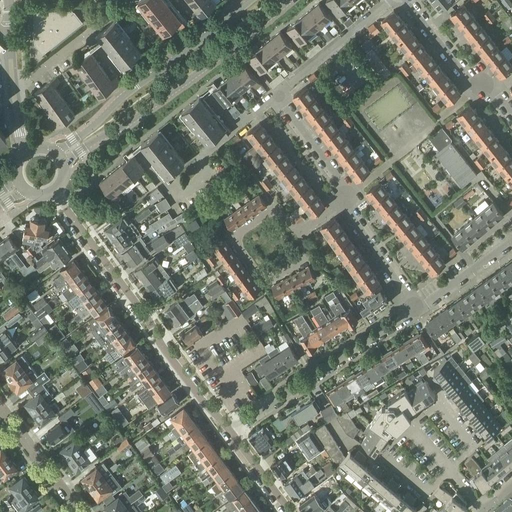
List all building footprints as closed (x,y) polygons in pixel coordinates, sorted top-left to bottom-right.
[(173,27),(177,23),(182,19),(181,19),(166,0),(140,0),(138,2),(164,34),(173,27)] [(195,8),(205,0),(188,0),(195,8)] [(205,0),(195,8),(198,12),(201,17),(216,5),(212,0),(205,0)] [(338,15),(346,9),(338,0),(326,0),(338,15)] [(338,0),(346,9),(354,2),(352,0),(338,0)] [(434,0),(432,2),(436,7),(437,6),(440,10),(452,0),(434,0)] [(511,3),(509,0),(505,0),(503,2),(508,9),(511,6),(511,3)] [(311,9),(323,25),(331,18),(319,3),(311,9)] [(467,35),(479,25),(463,5),(452,14),(451,13),(450,13),(467,35)] [(315,31),(323,25),(311,9),(303,16),(315,31)] [(399,41),(411,32),(394,10),(393,11),(394,12),(383,21),(399,41)] [(486,20),(493,15),(489,10),(482,16),(478,19),(481,22),(485,19),(486,20)] [(43,53),(82,22),(73,11),(35,12),(35,44),(43,53)] [(493,15),(486,20),(489,24),(496,19),(493,15)] [(295,22),(307,38),(315,31),(303,16),(295,22)] [(347,27),(354,22),(350,18),(344,22),(347,27)] [(141,52),(115,20),(98,35),(123,66),(124,67),(126,65),(128,63),(141,52)] [(299,44),(307,38),(295,22),(287,29),(299,44)] [(370,38),(379,31),(376,28),(377,28),(374,24),(368,28),(370,31),(367,34),(370,38)] [(484,55),(496,46),(479,25),(467,35),(484,55)] [(272,38),(284,53),(293,46),(280,31),(272,38)] [(323,36),(328,42),(333,38),(328,31),(323,36)] [(411,32),(399,41),(415,62),(427,52),(411,32)] [(502,40),(506,45),(511,40),(508,35),(502,40)] [(276,59),(284,53),(272,38),(264,44),(276,59)] [(256,51),(268,66),(276,59),(264,44),(256,51)] [(310,57),(318,51),(314,46),(307,53),(310,57)] [(511,66),(496,46),(484,55),(501,77),(502,77),(501,76),(511,66)] [(383,80),(391,74),(372,50),(364,56),(383,80)] [(260,72),(268,66),(256,51),(248,57),(260,72)] [(432,82),(444,73),(427,52),(415,62),(432,82)] [(80,72),(96,61),(91,53),(85,57),(83,59),(78,62),(75,64),(79,69),(80,72)] [(96,61),(80,72),(87,80),(102,69),(96,61)] [(403,72),(408,68),(405,63),(399,68),(403,72)] [(415,63),(410,67),(415,73),(420,69),(415,63)] [(236,71),(249,86),(252,83),(257,88),(261,85),(245,64),(236,71)] [(408,68),(403,72),(406,76),(411,71),(408,68)] [(93,89),(109,78),(102,69),(87,80),(93,89)] [(240,93),(249,86),(236,71),(228,78),(240,93)] [(312,82),(318,77),(314,73),(309,78),(312,82)] [(444,73),(432,82),(448,103),(460,93),(460,94),(461,94),(444,73)] [(273,87),(281,81),(277,76),(269,83),(273,87)] [(115,86),(110,80),(109,78),(93,89),(99,98),(115,86)] [(220,84),(233,99),(240,93),(228,78),(220,84)] [(56,89),(55,87),(51,82),(35,93),(40,99),(38,101),(39,102),(56,89)] [(225,105),(233,99),(220,84),(218,86),(215,88),(213,91),(225,105)] [(309,117),(322,108),(306,87),(293,96),(309,117)] [(56,89),(39,102),(41,105),(43,103),(47,109),(62,98),(56,89)] [(208,143),(217,136),(221,133),(225,129),(199,97),(182,111),(208,143)] [(51,119),(69,106),(62,98),(47,109),(52,116),(50,117),(51,119)] [(435,113),(441,108),(438,104),(432,108),(435,113)] [(474,136),(486,126),(469,104),(469,105),(470,106),(458,115),(474,136)] [(56,121),(60,126),(75,115),(69,106),(51,119),(54,123),(56,121)] [(322,108),(309,117),(325,138),(337,128),(322,108)] [(236,118),(241,114),(237,109),(232,113),(236,118)] [(344,123),(350,119),(347,114),(341,119),(344,123)] [(350,119),(344,123),(348,127),(353,123),(350,119)] [(449,129),(454,125),(451,121),(445,125),(449,129)] [(259,148),(264,154),(276,144),(260,123),(247,133),(256,144),(259,148)] [(486,126),(474,136),(490,156),(503,146),(486,126)] [(341,158),(353,149),(337,128),(325,138),(341,158)] [(451,142),(452,140),(442,128),(429,137),(440,151),(437,154),(463,186),(477,174),(451,142)] [(168,176),(172,173),(185,162),(159,130),(141,144),(167,175),(168,176)] [(236,143),(242,139),(238,134),(232,138),(236,143)] [(369,144),(366,139),(359,145),(363,149),(369,144)] [(256,159),(264,154),(259,148),(256,144),(249,150),(256,159)] [(264,154),(280,174),(292,164),(276,144),(264,154)] [(507,177),(511,172),(511,158),(503,146),(490,156),(507,177)] [(353,149),(341,158),(357,179),(369,170),(353,149)] [(249,165),(256,159),(249,150),(242,155),(249,164),(249,165)] [(244,168),(249,164),(242,155),(236,159),(244,168)] [(124,162),(136,177),(144,171),(132,156),(130,158),(127,160),(124,162)] [(376,165),(382,160),(379,156),(373,161),(376,165)] [(478,166),(483,162),(480,157),(474,162),(478,166)] [(128,184),(136,177),(124,162),(116,169),(128,184)] [(483,162),(478,166),(481,170),(486,166),(483,162)] [(296,194),(308,184),(292,164),(280,174),(296,194)] [(108,176),(120,191),(128,184),(116,169),(108,176)] [(388,181),(394,176),(391,172),(385,177),(388,181)] [(117,193),(120,191),(108,176),(100,182),(116,202),(121,198),(117,193)] [(273,186),(266,178),(260,183),(267,191),(273,186)] [(150,190),(156,186),(152,181),(146,185),(150,190)] [(383,212),(395,202),(378,182),(366,192),(383,212)] [(478,195),(484,190),(478,183),(472,187),(478,195)] [(308,184),(296,194),(312,215),(324,205),(324,204),(308,184)] [(157,187),(145,197),(151,205),(164,196),(157,187)] [(470,191),(463,196),(467,201),(474,196),(470,191)] [(412,198),(407,192),(403,196),(407,202),(412,198)] [(251,201),(258,212),(267,206),(259,195),(251,201)] [(451,215),(467,202),(462,196),(446,209),(451,215)] [(156,204),(161,213),(171,207),(166,198),(156,204)] [(249,218),(258,212),(251,201),(242,207),(249,218)] [(404,213),(399,207),(395,202),(383,212),(399,232),(411,222),(404,213)] [(473,218),(483,230),(503,214),(493,202),(473,218)] [(233,213),(241,224),(249,218),(242,207),(233,213)] [(294,219),(300,214),(296,209),(291,214),(294,219)] [(418,217),(424,213),(420,209),(415,213),(418,217)] [(185,222),(189,220),(184,212),(173,219),(163,224),(165,228),(182,218),(185,222)] [(163,224),(173,219),(169,213),(149,225),(150,227),(145,230),(147,234),(163,224)] [(233,213),(224,219),(232,230),(241,224),(233,213)] [(424,213),(418,217),(422,222),(428,217),(424,213)] [(131,221),(126,214),(104,230),(109,237),(120,229),(131,221)] [(297,223),(303,219),(304,218),(300,214),(294,219),(297,223)] [(35,238),(39,218),(33,217),(31,219),(30,224),(26,223),(24,236),(35,238)] [(337,248),(349,239),(334,217),(322,226),(337,248)] [(47,240),(49,228),(45,227),(46,221),(45,219),(39,218),(35,238),(36,238),(34,245),(40,246),(43,243),(44,239),(47,240)] [(463,247),(483,230),(473,218),(453,235),(463,247)] [(109,237),(114,244),(129,233),(136,228),(134,225),(131,221),(120,229),(109,237)] [(416,252),(428,242),(411,222),(399,232),(416,252)] [(120,251),(133,242),(140,237),(142,235),(136,228),(129,233),(114,244),(120,251)] [(164,234),(151,243),(158,252),(170,244),(164,234)] [(182,245),(190,240),(186,234),(178,240),(182,245)] [(312,243),(319,238),(316,234),(309,238),(312,243)] [(17,264),(27,277),(30,274),(37,269),(33,264),(32,263),(27,267),(14,251),(18,248),(9,237),(1,243),(13,259),(17,264)] [(121,253),(126,260),(146,246),(145,245),(146,244),(143,240),(140,237),(133,242),(134,243),(121,253)] [(33,264),(37,269),(42,265),(48,260),(48,259),(65,247),(59,238),(47,247),(50,251),(33,264)] [(218,256),(229,248),(223,239),(212,247),(218,256)] [(349,239),(337,248),(352,270),(365,261),(349,239)] [(188,253),(193,250),(195,248),(190,240),(182,245),(184,248),(188,253)] [(428,242),(416,252),(433,274),(434,273),(433,272),(444,263),(428,242)] [(13,259),(1,243),(0,243),(0,259),(1,261),(4,259),(12,268),(17,264),(13,259)] [(173,255),(184,248),(182,245),(172,253),(173,255)] [(146,246),(126,260),(131,266),(150,252),(146,246)] [(42,265),(37,269),(40,272),(51,264),(54,269),(60,265),(72,256),(65,247),(48,259),(48,260),(42,265)] [(225,264),(235,256),(229,248),(218,256),(225,264)] [(451,257),(456,252),(453,248),(447,253),(451,257)] [(193,250),(188,253),(185,255),(190,263),(198,257),(193,250)] [(235,256),(225,264),(231,273),(242,265),(235,256)] [(153,267),(158,263),(153,257),(134,271),(135,272),(134,273),(137,277),(139,277),(140,278),(153,267)] [(57,284),(79,268),(73,260),(60,270),(63,274),(54,280),(57,284)] [(365,261),(352,270),(367,291),(367,290),(378,283),(380,282),(365,261)] [(502,287),(505,285),(511,280),(511,261),(493,275),(502,287)] [(140,278),(144,284),(158,274),(164,269),(159,263),(158,263),(153,267),(140,278)] [(237,282),(248,273),(242,265),(231,273),(237,282)] [(300,271),(306,283),(315,278),(309,266),(300,271)] [(69,282),(71,285),(85,275),(79,268),(57,284),(60,288),(69,282)] [(197,281),(208,274),(204,268),(193,275),(197,281)] [(144,284),(149,291),(169,276),(166,272),(165,270),(164,269),(158,274),(144,284)] [(297,288),(306,283),(300,271),(290,276),(297,288)] [(338,280),(344,276),(340,271),(334,275),(338,280)] [(243,290),(254,281),(248,273),(237,282),(243,290)] [(62,292),(67,300),(68,299),(90,283),(85,275),(71,285),(62,292)] [(478,305),(499,289),(502,287),(493,275),(469,293),(478,305)] [(171,293),(178,288),(169,276),(149,291),(154,297),(161,293),(163,296),(170,291),(171,293)] [(281,281),(287,293),(297,288),(290,276),(281,281)] [(32,287),(26,280),(17,287),(23,295),(32,287)] [(221,284),(218,281),(217,280),(208,285),(211,290),(221,284)] [(254,281),(243,290),(249,298),(260,290),(254,281)] [(278,298),(287,293),(281,281),(272,286),(278,298)] [(77,304),(82,300),(95,290),(90,283),(68,299),(67,300),(71,305),(70,307),(71,308),(77,304)] [(364,317),(374,310),(375,310),(375,311),(381,306),(388,302),(387,300),(388,300),(387,299),(381,290),(382,289),(378,283),(367,290),(370,295),(366,297),(367,299),(362,302),(366,307),(360,312),(364,317)] [(221,284),(211,290),(207,293),(211,300),(225,291),(221,285),(221,284)] [(35,289),(27,295),(32,302),(40,296),(35,289)] [(77,304),(79,308),(76,310),(79,314),(101,298),(95,290),(82,300),(77,304)] [(328,302),(332,299),(336,296),(333,291),(325,296),(328,302)] [(353,301),(359,297),(355,292),(349,296),(353,301)] [(165,311),(170,319),(184,308),(190,304),(197,300),(198,299),(194,293),(189,297),(188,295),(179,302),(179,301),(165,311)] [(457,321),(478,305),(469,293),(448,308),(456,320),(457,321)] [(256,303),(259,308),(269,301),(265,296),(256,303)] [(334,303),(348,325),(349,327),(358,321),(350,309),(345,312),(341,306),(336,296),(332,299),(334,303)] [(37,310),(47,303),(43,298),(33,305),(37,310)] [(101,298),(79,314),(82,318),(91,311),(93,315),(107,305),(101,298)] [(184,308),(170,319),(176,326),(189,316),(191,319),(195,315),(196,312),(203,306),(198,299),(197,300),(190,304),(184,308)] [(235,317),(242,312),(232,299),(226,304),(235,317)] [(242,312),(242,313),(246,319),(259,309),(254,303),(242,312)] [(332,317),(340,330),(348,325),(334,303),(330,306),(336,315),(332,317)] [(7,321),(8,320),(20,310),(16,305),(2,315),(7,321)] [(340,330),(332,317),(328,320),(322,310),(319,305),(315,308),(332,335),(340,330)] [(492,309),(496,314),(501,311),(497,305),(492,309)] [(92,330),(93,329),(113,314),(108,307),(95,316),(95,317),(89,321),(91,325),(89,326),(92,330)] [(324,340),(332,335),(315,308),(311,310),(314,316),(313,316),(319,325),(316,327),(322,336),(322,337),(324,340)] [(437,316),(445,328),(456,320),(448,308),(447,308),(437,316)] [(37,310),(34,312),(38,317),(40,320),(45,316),(48,314),(44,309),(39,313),(37,310)] [(511,311),(497,322),(501,327),(505,323),(511,333),(511,311)] [(9,327),(22,317),(19,313),(8,321),(8,320),(7,321),(0,325),(0,327),(0,328),(0,346),(11,338),(13,336),(8,330),(9,327)] [(96,338),(106,331),(119,322),(113,314),(93,329),(92,330),(91,331),(96,338)] [(302,314),(297,317),(304,327),(305,329),(315,345),(316,345),(317,347),(317,346),(316,345),(324,340),(322,337),(322,336),(316,327),(312,330),(306,320),(306,321),(302,314)] [(264,318),(269,328),(274,326),(270,319),(269,319),(267,315),(263,317),(264,318)] [(45,316),(40,320),(44,326),(49,322),(45,316)] [(435,336),(445,328),(437,316),(426,323),(435,336)] [(44,326),(40,320),(38,317),(32,322),(37,329),(30,334),(34,340),(48,330),(44,326)] [(298,346),(302,343),(308,352),(317,347),(316,345),(315,345),(305,329),(304,327),(297,317),(293,319),(304,337),(300,340),(298,336),(294,337),(293,337),(294,338),(298,346)] [(259,321),(263,328),(265,331),(269,328),(264,318),(259,321)] [(472,323),(476,329),(481,326),(476,320),(472,323)] [(102,346),(105,344),(111,339),(125,329),(119,322),(106,331),(96,338),(102,346)] [(257,332),(263,329),(259,322),(253,325),(257,332)] [(53,333),(59,329),(56,324),(50,328),(53,333)] [(190,343),(202,334),(195,324),(183,334),(190,343)] [(481,334),(488,344),(497,337),(490,327),(481,334)] [(59,329),(53,333),(59,341),(65,336),(59,329)] [(108,353),(117,347),(130,337),(125,329),(111,339),(105,344),(107,347),(105,349),(108,353)] [(458,333),(463,339),(467,335),(463,329),(458,333)] [(285,344),(291,340),(287,332),(280,336),(285,344)] [(456,343),(461,340),(456,332),(451,335),(456,343)] [(475,352),(486,344),(478,333),(467,342),(475,352)] [(425,363),(429,361),(424,353),(426,352),(424,348),(428,346),(421,334),(411,340),(418,352),(425,363)] [(496,339),(500,344),(507,341),(503,335),(496,339)] [(117,347),(108,353),(105,356),(111,363),(136,344),(130,337),(117,347)] [(14,342),(11,338),(0,346),(0,359),(16,348),(19,352),(27,347),(23,342),(20,344),(17,340),(14,342)] [(65,350),(71,345),(66,338),(61,342),(61,343),(65,350)] [(493,349),(500,344),(496,339),(490,343),(493,349)] [(425,363),(418,352),(411,340),(402,346),(409,358),(415,354),(422,365),(425,363)] [(65,350),(70,356),(79,350),(74,343),(71,345),(65,350)] [(447,351),(442,345),(438,349),(442,354),(447,351)] [(120,371),(123,369),(143,354),(137,346),(124,355),(126,360),(120,364),(111,371),(114,375),(120,371)] [(400,363),(409,358),(402,346),(392,352),(400,363)] [(511,358),(500,346),(497,348),(497,349),(494,351),(499,357),(502,355),(505,358),(503,359),(506,362),(511,358)] [(269,354),(272,359),(276,366),(279,371),(288,365),(281,353),(277,347),(268,353),(269,354)] [(278,347),(277,347),(281,353),(288,365),(298,359),(290,347),(281,352),(278,347)] [(390,369),(400,363),(392,352),(389,354),(388,352),(383,355),(384,357),(383,357),(390,369)] [(129,376),(149,361),(143,354),(123,369),(120,371),(122,374),(125,372),(126,371),(129,376)] [(263,364),(256,368),(260,376),(267,371),(270,376),(279,371),(276,366),(272,359),(269,354),(260,360),(263,364)] [(487,367),(491,364),(484,354),(479,358),(487,367)] [(74,366),(79,363),(75,356),(70,360),(74,366)] [(458,365),(452,356),(447,360),(444,357),(438,360),(441,364),(434,371),(436,370),(439,374),(433,379),(436,383),(454,369),(458,365)] [(382,358),(373,363),(381,375),(384,381),(386,383),(386,384),(387,383),(390,381),(385,373),(390,369),(383,357),(382,358)] [(10,381),(25,370),(17,360),(2,371),(10,381)] [(131,385),(141,378),(154,368),(149,361),(129,376),(133,380),(129,383),(131,385)] [(480,362),(475,366),(480,372),(484,368),(480,362)] [(79,363),(74,366),(79,373),(84,369),(79,363)] [(373,363),(364,369),(372,381),(375,386),(384,381),(381,375),(373,363)] [(461,377),(465,373),(458,365),(454,369),(436,383),(439,387),(445,382),(448,386),(447,387),(447,388),(461,377)] [(95,375),(89,367),(82,372),(88,380),(95,375)] [(422,376),(427,372),(424,367),(419,371),(422,376)] [(50,371),(48,368),(35,377),(31,372),(28,375),(25,370),(10,381),(9,382),(14,388),(15,388),(18,391),(30,382),(36,389),(43,384),(54,375),(57,372),(54,368),(50,371)] [(146,386),(160,376),(154,368),(141,378),(131,385),(129,387),(132,391),(144,383),(146,386)] [(362,371),(355,375),(362,387),(372,381),(364,369),(362,371)] [(490,375),(486,370),(479,376),(483,381),(490,375)] [(407,375),(404,371),(395,376),(397,380),(398,380),(407,375)] [(245,377),(252,387),(258,383),(252,373),(245,377)] [(347,380),(345,381),(353,393),(355,396),(355,397),(365,391),(362,387),(355,375),(352,377),(351,376),(347,378),(346,378),(347,380)] [(89,382),(95,390),(102,384),(97,376),(89,382)] [(142,400),(143,400),(145,398),(165,383),(160,376),(146,386),(137,393),(142,400)] [(72,384),(76,389),(83,398),(92,391),(81,377),(72,384)] [(467,385),(461,377),(447,388),(448,388),(449,387),(452,391),(446,396),(449,400),(467,385)] [(415,387),(416,388),(429,407),(433,404),(429,397),(433,394),(434,396),(435,396),(425,381),(423,383),(422,380),(414,385),(415,387)] [(355,396),(353,393),(345,381),(335,387),(343,399),(345,402),(355,396)] [(143,400),(141,401),(143,403),(146,404),(149,407),(171,391),(165,383),(145,398),(143,400)] [(30,409),(33,414),(48,403),(54,398),(50,394),(46,388),(43,384),(36,389),(31,393),(34,397),(26,403),(26,404),(25,405),(28,410),(30,409)] [(100,397),(103,395),(107,391),(102,384),(95,390),(100,397)] [(474,394),(467,385),(449,400),(453,404),(459,399),(462,403),(461,404),(474,394)] [(348,408),(345,402),(343,399),(335,387),(326,392),(334,404),(338,402),(343,411),(344,410),(348,408)] [(405,390),(419,410),(417,408),(417,407),(416,406),(420,403),(425,410),(429,407),(416,388),(407,394),(405,390)] [(362,397),(365,401),(376,394),(374,390),(362,397)] [(370,424),(387,436),(390,438),(419,410),(405,390),(388,401),(388,405),(385,405),(385,407),(382,407),(370,424)] [(54,398),(57,402),(65,395),(62,391),(54,398)] [(90,402),(96,397),(92,392),(85,397),(90,402)] [(481,402),(484,400),(477,392),(474,394),(461,404),(461,405),(463,404),(466,408),(460,413),(463,417),(481,402)] [(172,393),(156,405),(166,418),(169,416),(167,413),(174,408),(173,407),(179,403),(172,393)] [(104,406),(108,402),(103,395),(100,397),(98,398),(104,406)] [(108,402),(104,406),(108,411),(118,404),(114,399),(109,403),(108,402)] [(297,423),(319,409),(314,400),(302,408),(283,421),(286,426),(295,420),(297,423)] [(488,411),(481,402),(463,417),(466,421),(472,416),(476,420),(474,421),(488,411)] [(50,406),(48,403),(33,414),(41,424),(56,413),(59,410),(54,403),(50,406)] [(105,409),(101,404),(95,408),(99,414),(105,409)] [(328,421),(336,416),(338,415),(332,405),(322,411),(328,421)] [(61,417),(64,421),(78,411),(74,407),(61,417)] [(116,420),(123,414),(118,407),(111,413),(116,420)] [(171,430),(171,429),(190,416),(184,407),(171,417),(165,422),(171,430)] [(347,413),(351,418),(357,414),(355,410),(353,409),(350,411),(347,413)] [(477,433),(494,419),(488,411),(474,421),(475,422),(476,421),(479,424),(473,429),(477,433)] [(505,411),(501,415),(505,419),(509,416),(505,411)] [(351,418),(347,413),(347,412),(345,412),(342,414),(346,419),(349,425),(352,430),(353,429),(356,427),(351,418)] [(123,414),(116,420),(122,427),(129,422),(123,414)] [(337,418),(340,423),(346,419),(342,414),(336,418),(337,418)] [(177,438),(183,433),(196,424),(190,416),(171,429),(171,430),(177,438)] [(160,422),(157,418),(151,422),(154,426),(160,422)] [(343,428),(349,425),(346,419),(340,423),(343,428)] [(494,419),(477,433),(480,438),(486,433),(489,436),(488,438),(501,428),(494,419)] [(153,427),(150,422),(144,427),(147,431),(153,427)] [(55,442),(67,432),(60,423),(48,432),(55,442)] [(367,435),(386,448),(389,444),(383,439),(386,435),(387,437),(387,436),(370,424),(369,423),(364,430),(365,431),(364,432),(367,435)] [(183,445),(202,432),(196,424),(183,433),(185,437),(180,441),(173,447),(176,451),(181,447),(183,445)] [(305,434),(311,429),(307,424),(301,429),(305,434)] [(321,433),(327,430),(324,425),(318,428),(321,433)] [(343,428),(346,433),(352,430),(349,425),(343,428)] [(274,436),(267,426),(264,429),(263,427),(249,437),(260,452),(265,458),(276,449),(273,445),(272,446),(271,444),(274,442),(271,439),(274,436)] [(352,430),(346,433),(353,438),(360,429),(356,427),(353,429),(352,430)] [(318,428),(314,431),(333,462),(334,461),(335,462),(335,461),(340,466),(346,458),(346,457),(343,455),(338,459),(334,454),(331,449),(328,444),(325,438),(321,433),(318,428)] [(282,450),(295,441),(305,434),(301,429),(279,445),(282,450)] [(295,441),(309,461),(325,450),(311,429),(305,434),(295,441)] [(325,438),(331,435),(327,430),(321,433),(325,438)] [(195,450),(208,440),(202,432),(183,445),(181,447),(185,451),(192,446),(195,449),(195,450)] [(79,469),(82,472),(91,465),(101,458),(95,451),(107,441),(102,434),(97,438),(97,439),(90,445),(90,444),(83,449),(69,460),(72,464),(72,466),(74,469),(76,469),(77,470),(79,469)] [(119,445),(126,439),(123,434),(115,440),(119,445)] [(90,444),(90,445),(97,439),(97,438),(94,435),(87,440),(89,444),(90,444)] [(328,444),(334,440),(331,435),(325,438),(328,444)] [(361,444),(375,454),(375,453),(374,452),(377,448),(383,453),(386,448),(367,435),(361,444)] [(141,452),(148,447),(151,445),(144,436),(134,443),(141,452)] [(83,449),(76,439),(61,449),(62,451),(61,453),(63,455),(66,455),(69,460),(83,449)] [(126,439),(119,445),(117,446),(122,453),(132,445),(126,439)] [(194,462),(214,448),(208,440),(195,450),(195,449),(189,453),(189,454),(188,454),(194,462)] [(331,449),(337,445),(334,440),(328,444),(331,449)] [(334,454),(340,450),(337,445),(331,449),(334,454)] [(509,468),(511,466),(511,454),(504,445),(496,452),(498,455),(509,468)] [(0,464),(8,459),(0,448),(0,447),(0,464)] [(147,460),(150,458),(149,457),(154,454),(148,447),(141,452),(147,460)] [(200,470),(207,465),(220,456),(214,448),(194,462),(200,470)] [(343,455),(340,450),(334,454),(338,459),(343,455)] [(347,472),(362,455),(358,451),(353,457),(349,454),(351,453),(350,452),(346,457),(346,458),(340,466),(335,461),(335,462),(339,465),(347,472)] [(509,468),(498,455),(496,452),(487,459),(490,462),(501,475),(509,468)] [(356,479),(367,466),(366,466),(365,467),(361,464),(366,458),(362,455),(347,472),(348,473),(356,479)] [(203,480),(207,477),(226,464),(220,456),(207,465),(200,470),(198,472),(200,475),(199,476),(203,480)] [(289,456),(285,458),(284,457),(271,467),(280,478),(292,469),(291,467),(295,464),(289,456)] [(482,469),(474,459),(471,456),(464,462),(473,475),(469,479),(480,490),(482,488),(483,490),(492,482),(482,469)] [(152,468),(155,465),(150,458),(147,460),(152,468)] [(0,480),(3,478),(16,468),(8,459),(0,464),(0,480)] [(322,468),(328,478),(336,473),(331,462),(322,468)] [(492,482),(501,475),(490,462),(482,469),(492,482)] [(105,478),(111,473),(108,469),(103,463),(83,478),(84,480),(83,481),(86,485),(87,484),(90,488),(105,478)] [(111,473),(119,467),(121,466),(119,463),(117,465),(116,463),(108,469),(111,473)] [(155,465),(152,468),(157,475),(165,469),(159,463),(155,465)] [(176,464),(160,476),(166,483),(169,481),(181,471),(176,464)] [(219,482),(232,472),(226,464),(207,477),(203,480),(201,482),(205,486),(210,482),(216,477),(219,482)] [(348,473),(347,472),(339,465),(335,469),(344,477),(348,473)] [(364,486),(379,469),(375,465),(370,472),(366,468),(367,467),(367,466),(356,479),(364,486)] [(108,482),(122,471),(119,467),(111,473),(105,478),(90,488),(94,493),(93,494),(96,499),(97,498),(98,499),(102,497),(105,501),(113,494),(110,490),(113,488),(108,482)] [(315,483),(314,484),(315,485),(319,481),(318,477),(324,473),(321,469),(317,471),(310,476),(315,483)] [(372,493),(383,480),(381,481),(378,478),(383,472),(379,469),(364,486),(372,493)] [(284,484),(290,492),(309,478),(303,470),(284,484)] [(213,498),(217,495),(219,493),(237,479),(232,472),(219,482),(221,485),(216,489),(209,494),(213,498)] [(17,497),(30,487),(22,476),(9,486),(17,497)] [(295,498),(314,484),(315,483),(310,476),(309,478),(290,492),(295,498)] [(223,503),(231,497),(243,488),(237,479),(219,493),(217,495),(223,503)] [(380,500),(395,483),(391,479),(386,485),(382,482),(384,481),(383,480),(372,493),(380,500)] [(167,492),(173,487),(169,481),(166,483),(162,486),(167,492)] [(389,507),(400,494),(399,494),(398,495),(394,492),(399,486),(395,483),(380,500),(389,507)] [(446,504),(455,511),(461,511),(467,506),(465,505),(467,503),(456,492),(453,496),(439,486),(433,494),(437,496),(446,504)] [(26,511),(32,508),(29,504),(38,497),(30,487),(17,497),(12,501),(13,503),(11,504),(16,511),(14,511),(26,511)] [(105,501),(108,505),(105,507),(105,508),(105,510),(106,511),(118,511),(143,494),(142,493),(143,492),(142,489),(140,490),(139,489),(130,496),(126,491),(116,498),(113,494),(105,501)] [(231,511),(232,511),(241,505),(245,502),(251,498),(248,494),(250,493),(247,489),(245,490),(245,489),(225,504),(228,508),(224,511),(223,511),(231,511)] [(172,495),(176,500),(181,496),(177,491),(172,495)] [(304,511),(305,511),(326,496),(323,491),(316,496),(314,493),(299,505),(304,511)] [(394,511),(398,511),(412,497),(408,493),(403,499),(399,496),(400,495),(400,494),(389,507),(394,511)] [(140,511),(142,511),(137,506),(146,499),(143,494),(118,511),(140,511)] [(305,511),(304,511),(319,511),(325,508),(323,506),(330,500),(326,496),(305,511)] [(349,504),(352,501),(347,497),(344,500),(339,505),(340,507),(336,511),(330,507),(326,511),(325,511),(341,511),(349,504)] [(412,497),(398,511),(413,511),(416,509),(416,508),(414,509),(411,506),(416,500),(412,497)] [(248,511),(257,506),(251,498),(245,502),(241,505),(232,511),(231,511),(248,511)] [(511,511),(511,506),(509,503),(498,511),(511,511)]
